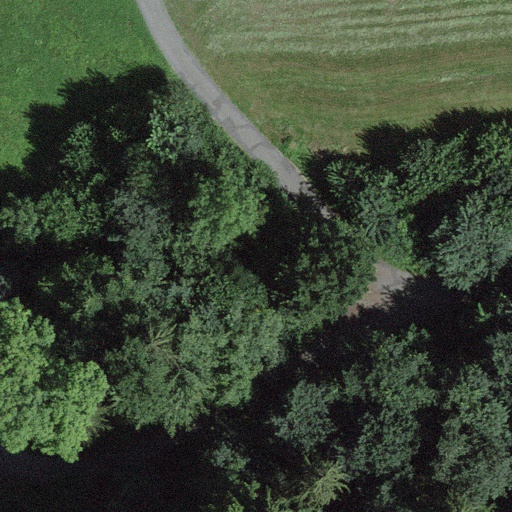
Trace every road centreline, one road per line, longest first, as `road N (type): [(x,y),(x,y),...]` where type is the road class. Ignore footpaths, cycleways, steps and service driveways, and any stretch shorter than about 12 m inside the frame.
road 1 (unclassified): [(0,474),(53,501),(403,334),(511,294)]
road 2 (track): [(403,334),(245,208),(131,0)]
